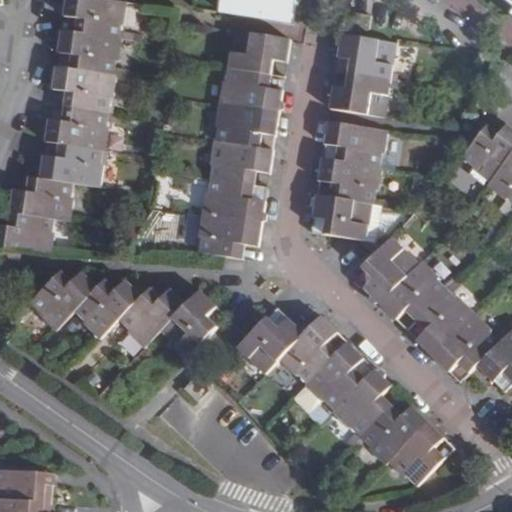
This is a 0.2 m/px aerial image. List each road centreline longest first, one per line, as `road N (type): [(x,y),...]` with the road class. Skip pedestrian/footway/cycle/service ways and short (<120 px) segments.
road 1 (residential): [(316,45),(293,247),(314,278),(511,476)]
road 2 (residential): [(0,374),(179,497)]
road 3 (residential): [(0,140),(22,81),(33,0)]
